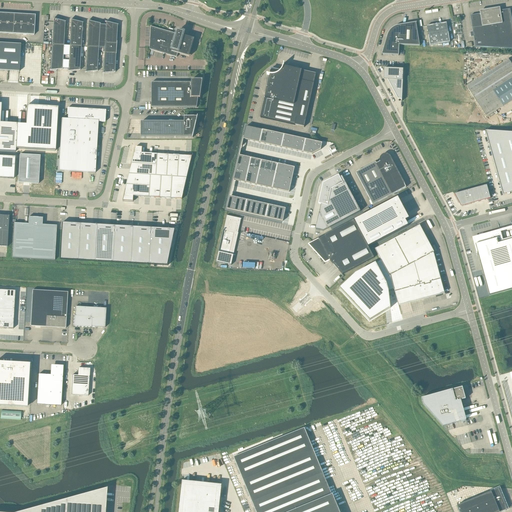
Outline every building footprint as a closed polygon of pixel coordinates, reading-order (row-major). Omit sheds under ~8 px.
[(321,0),(324,7),(341,13),(340,16),(357,22),(363,0),(321,0)] [(323,19),(323,20),(323,21),(323,22),(324,22),(351,31),(352,31),(353,31),(354,30),(354,29),(357,22),(340,16),(341,13),(324,7),(325,11),(323,19)] [(470,16),(475,47),(511,48),(511,21),(510,9),(470,16)] [(53,20),(52,45),(63,46),(65,22),(53,19),(53,20)] [(69,46),(81,47),(82,23),(83,23),(70,20),(70,21),(71,21),(69,46)] [(88,22),(87,47),(98,48),(100,25),(100,24),(88,21),(88,22)] [(100,25),(98,48),(104,48),(104,43),(116,44),(117,25),(118,25),(105,22),(105,23),(106,23),(106,25),(100,25)] [(417,23),(413,23),(399,25),(397,26),(396,26),(395,27),(394,27),(393,28),(392,28),(391,29),(391,30),(390,31),(389,31),(389,32),(388,33),(388,34),(387,35),(386,40),(381,56),(382,56),(382,55),(399,55),(399,45),(420,46),(416,23),(417,23)] [(427,26),(430,46),(450,42),(446,23),(427,26)] [(177,34),(175,33),(175,32),(174,32),(173,32),(173,33),(151,26),(149,49),(177,57),(178,53),(189,57),(194,39),(183,36),(184,33),(177,31),(178,31),(177,34)] [(0,70),(8,71),(19,72),(20,45),(0,43),(0,70)] [(115,53),(116,44),(104,43),(104,48),(104,53),(115,53)] [(62,69),(63,46),(52,45),(50,70),(50,71),(62,69)] [(69,46),(68,71),(67,71),(67,72),(80,70),(79,70),(81,47),(69,46)] [(97,71),(98,48),(87,47),(85,72),(85,73),(97,71)] [(114,72),(115,53),(104,53),(103,73),(102,73),(102,74),(115,72),(114,72)] [(476,102),(511,78),(511,64),(508,59),(466,86),(476,102)] [(316,74),(302,71),(302,70),(292,68),(292,67),(287,65),(287,67),(284,66),(284,63),(283,67),(283,68),(282,69),(282,70),(281,70),(271,68),(270,74),(267,74),(267,75),(270,75),(260,117),(304,127),(316,74),(316,73),(316,74)] [(385,71),(385,72),(385,73),(386,74),(386,75),(386,76),(386,77),(387,78),(387,79),(397,97),(398,99),(401,99),(402,99),(403,69),(386,68),(386,69),(386,70),(385,71)] [(511,78),(476,102),(486,117),(511,100),(511,78)] [(203,80),(191,80),(191,83),(151,82),(151,107),(197,108),(198,98),(200,98),(203,80)] [(0,151),(15,152),(15,149),(55,151),(56,127),(57,108),(27,106),(25,125),(16,124),(0,123),(0,114),(0,113),(1,104),(0,104),(0,151)] [(61,119),(58,171),(95,173),(97,129),(98,122),(104,122),(105,122),(105,110),(104,110),(68,108),(67,108),(67,114),(68,114),(67,119),(61,119)] [(193,137),(198,116),(197,117),(184,117),(184,122),(141,122),(141,137),(193,137),(192,137),(193,137)] [(247,122),(244,135),(250,136),(252,123),(247,122)] [(252,123),(250,136),(255,138),(258,124),(252,123)] [(258,124),(255,138),(261,139),(263,125),(258,124)] [(263,125),(261,139),(266,140),(269,127),(263,125)] [(269,127),(266,140),(271,141),(274,128),(269,127)] [(274,128),(271,141),(277,142),(280,129),(274,128)] [(280,129),(277,142),(282,144),(285,130),(280,129)] [(285,130),(282,144),(288,145),(290,131),(285,130)] [(290,131),(288,145),(293,146),(296,133),(290,131)] [(503,195),(511,192),(511,132),(485,131),(503,195)] [(296,133),(293,146),(299,147),(301,134),(296,133)] [(301,134),(299,147),(304,149),(307,135),(301,134)] [(307,135),(304,149),(309,150),(312,136),(307,135)] [(312,136),(309,150),(313,151),(322,146),(323,139),(312,136)] [(135,147),(131,163),(157,165),(157,154),(152,154),(148,154),(148,153),(141,153),(141,150),(141,148),(135,147)] [(240,153),(238,166),(244,168),(247,154),(240,153)] [(157,165),(156,176),(161,176),(167,176),(168,154),(165,154),(163,154),(162,154),(158,154),(157,154),(157,165)] [(168,154),(167,176),(172,177),(177,177),(179,155),(176,155),(173,155),(172,155),(169,155),(168,154)] [(406,187),(404,184),(405,184),(390,157),(390,156),(389,155),(388,155),(387,154),(386,154),(385,154),(384,154),(383,154),(383,155),(382,155),(382,156),(381,156),(381,157),(380,157),(380,158),(380,159),(380,160),(380,161),(380,162),(376,164),(376,162),(356,173),(373,205),(406,187)] [(179,155),(177,177),(187,177),(191,156),(188,156),(184,155),(183,155),(183,156),(180,156),(180,155),(179,155)] [(0,156),(0,177),(13,179),(15,157),(0,156)] [(252,156),(249,169),(255,170),(257,157),(252,156)] [(263,158),(260,171),(266,172),(268,159),(263,158)] [(129,173),(129,174),(150,175),(156,176),(157,165),(131,163),(130,169),(130,170),(130,173),(129,173)] [(284,163),(283,170),(295,173),(296,166),(284,163)] [(238,166),(235,179),(241,181),(244,168),(238,166)] [(249,169),(247,182),(252,183),(255,170),(249,169)] [(283,170),(282,176),(294,179),(295,173),(283,170)] [(260,171),(258,184),(263,186),(266,173),(266,172),(260,171)] [(127,182),(127,185),(150,186),(150,175),(129,174),(129,175),(128,178),(128,179),(127,182)] [(150,186),(149,197),(150,197),(154,197),(160,198),(161,176),(156,176),(150,175),(150,186)] [(319,214),(315,229),(323,231),(328,229),(347,218),(360,211),(349,191),(342,177),(340,178),(338,175),(323,184),(320,195),(318,204),(321,205),(319,214)] [(161,176),(160,198),(161,198),(161,197),(165,198),(171,198),(172,177),(167,176),(161,176)] [(282,176),(281,183),(292,185),(294,179),(282,176)] [(172,177),(171,198),(172,198),(175,198),(176,199),(182,199),(187,177),(177,177),(172,177)] [(281,183),(279,189),(291,192),(292,185),(281,183)] [(127,185),(123,201),(133,201),(133,199),(133,196),(140,196),(144,196),(144,197),(149,197),(150,186),(127,185)] [(486,185),(476,188),(479,201),(490,198),(486,185)] [(454,194),(455,196),(459,202),(461,202),(462,206),(479,201),(476,188),(454,194)] [(232,197),(229,211),(235,212),(238,199),(232,197)] [(398,197),(308,244),(325,263),(330,261),(342,275),(374,258),(368,247),(408,226),(405,221),(409,219),(398,197)] [(238,199),(235,212),(241,214),(244,200),(238,199)] [(244,200),(241,214),(246,215),(249,201),(244,200)] [(249,201),(246,215),(252,216),(254,202),(249,201)] [(254,202),(252,216),(257,217),(260,204),(254,202)] [(260,204),(257,217),(263,219),(265,205),(260,204)] [(265,205),(263,219),(268,220),(271,206),(265,205)] [(271,206),(268,220),(273,221),(275,214),(276,207),(271,206)] [(276,207),(275,214),(286,217),(288,210),(276,207)] [(275,214),(273,221),(285,224),(286,217),(275,214)] [(0,246),(7,247),(9,216),(0,215),(0,246)] [(223,229),(218,252),(233,256),(236,244),(238,233),(237,232),(238,226),(240,226),(239,225),(239,223),(240,224),(240,223),(239,223),(240,219),(241,220),(242,219),(226,215),(226,216),(226,217),(227,217),(225,230),(224,229),(223,229)] [(11,258),(40,260),(54,261),(56,226),(42,225),(42,218),(28,217),(28,224),(13,223),(11,258)] [(61,223),(59,260),(77,261),(92,261),(95,262),(113,263),(128,263),(131,264),(146,265),(149,265),(164,266),(167,266),(174,231),(174,229),(173,229),(173,231),(151,229),(133,228),(122,228),(115,227),(97,226),(80,225),(62,224),(62,223),(61,223)] [(355,274),(339,289),(369,321),(390,308),(389,292),(394,290),(398,306),(444,293),(434,254),(433,254),(433,253),(434,252),(419,225),(375,249),(381,260),(355,274)] [(494,233),(473,238),(489,296),(511,289),(511,239),(503,242),(498,244),(495,232),(494,232),(494,233)] [(65,328),(67,292),(32,290),(30,326),(65,328)] [(112,292),(109,327),(133,329),(135,293),(112,292)] [(135,293),(133,329),(156,330),(162,295),(135,293)] [(91,327),(104,328),(106,309),(75,307),(74,316),(73,327),(91,328),(91,327)] [(107,364),(105,395),(147,384),(151,361),(137,361),(137,365),(107,364)] [(0,405),(26,407),(29,367),(23,366),(24,364),(13,363),(13,366),(0,365),(0,405)] [(60,406),(63,366),(62,366),(62,367),(52,366),(51,374),(50,374),(50,375),(38,374),(36,405),(60,406)] [(72,375),(71,395),(88,396),(89,369),(78,368),(78,375),(72,375)] [(443,426),(466,420),(460,400),(465,399),(462,387),(452,390),(421,398),(423,404),(443,426)] [(1,411),(0,419),(20,420),(21,412),(1,411)] [(303,429),(234,457),(252,502),(256,511),(339,511),(333,494),(331,495),(322,473),(303,429)] [(182,480),(178,511),(218,511),(220,497),(222,485),(182,480)] [(104,511),(106,488),(20,511),(104,511)] [(494,491),(457,506),(459,511),(499,511),(507,509),(499,488),(494,491)]
